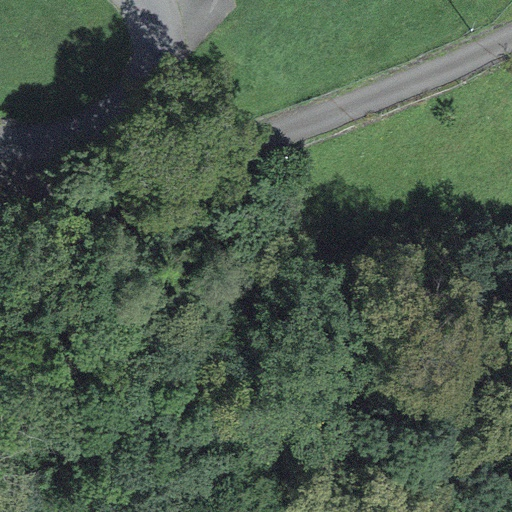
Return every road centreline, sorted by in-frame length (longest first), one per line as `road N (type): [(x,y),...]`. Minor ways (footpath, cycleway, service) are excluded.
road 1 (track): [(0,161),(44,199),(96,195),(219,160),(511,38)]
road 2 (unclassified): [(0,144),(67,138),(124,106),(154,60),(145,0)]
